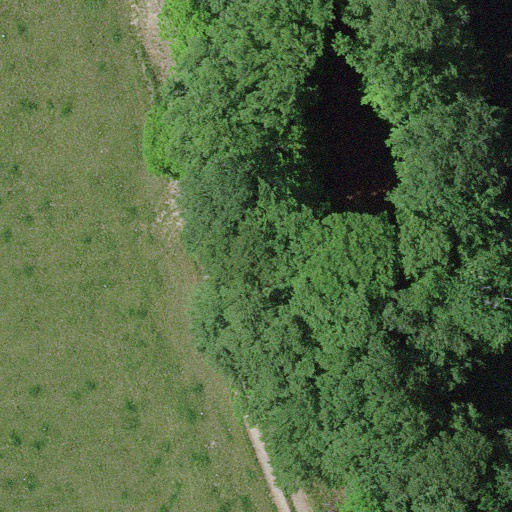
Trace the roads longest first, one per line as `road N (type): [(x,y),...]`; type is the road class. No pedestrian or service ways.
road 1 (track): [(288,511),(256,258),(293,0)]
road 2 (track): [(496,511),(511,365)]
